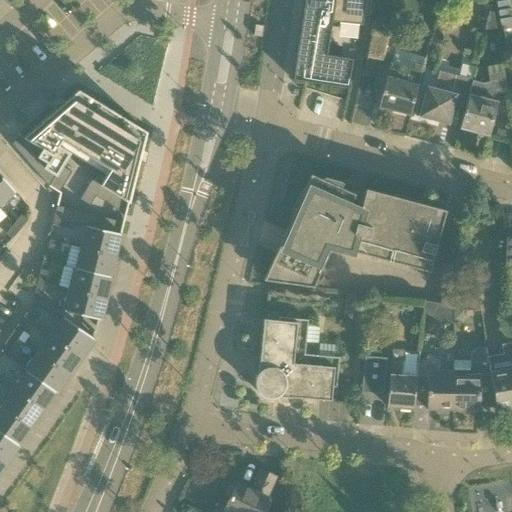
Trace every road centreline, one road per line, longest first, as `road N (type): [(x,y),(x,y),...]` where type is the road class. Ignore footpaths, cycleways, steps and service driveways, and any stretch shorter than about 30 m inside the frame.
road 1 (secondary): [(91,511),(152,345),(213,115)]
road 2 (residential): [(191,426),(263,123)]
road 3 (residential): [(0,114),(122,11),(230,24)]
road 4 (residential): [(511,192),(263,123)]
road 5 (residential): [(422,450),(191,426)]
road 6 (residential): [(0,157),(37,200),(41,218),(0,279)]
road 7 (residential): [(263,123),(280,0)]
